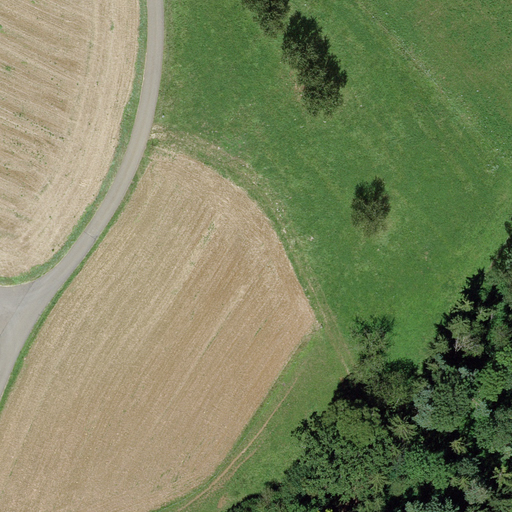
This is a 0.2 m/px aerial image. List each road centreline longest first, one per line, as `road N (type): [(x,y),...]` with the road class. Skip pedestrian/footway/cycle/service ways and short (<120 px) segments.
road 1 (track): [(140,135),(194,141),(232,160),(262,191),(337,341),(361,469),(341,511)]
road 2 (unclassified): [(151,0),(154,56),(133,154),(72,260),(18,313),(0,367)]
